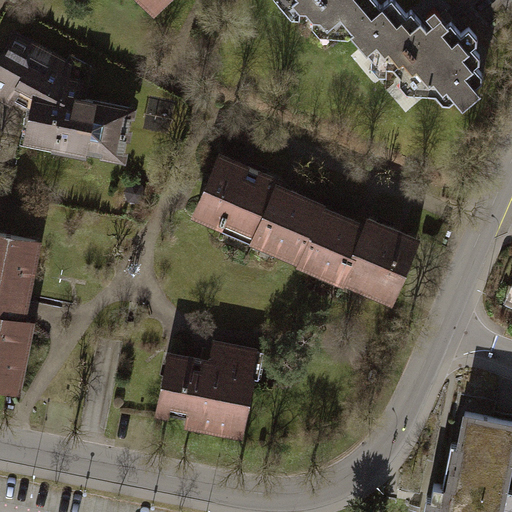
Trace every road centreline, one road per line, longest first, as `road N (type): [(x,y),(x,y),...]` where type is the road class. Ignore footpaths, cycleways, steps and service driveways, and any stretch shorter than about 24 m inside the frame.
road 1 (residential): [(0,442),(255,492),(298,493)]
road 2 (residential): [(442,324),(387,442),(339,482),(298,493)]
road 3 (residential): [(511,161),(442,324)]
